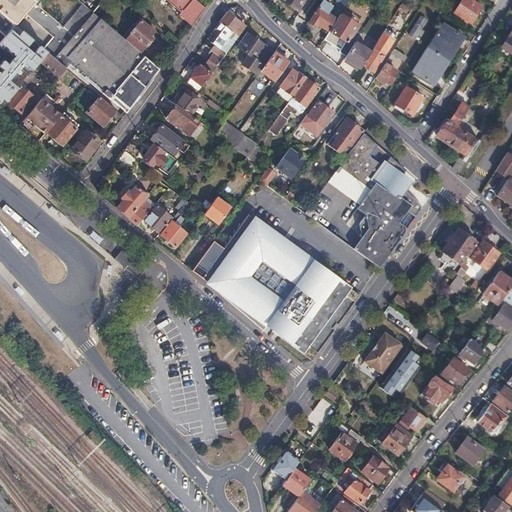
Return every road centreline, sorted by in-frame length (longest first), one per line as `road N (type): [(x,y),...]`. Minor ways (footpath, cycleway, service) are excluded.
road 1 (residential): [(82,188),(310,384)]
road 2 (residential): [(310,384),(456,184)]
road 3 (residential): [(228,0),(82,188)]
road 4 (residential): [(419,145),(248,0)]
road 5 (residential): [(511,342),(382,511)]
road 6 (residential): [(508,0),(419,145)]
